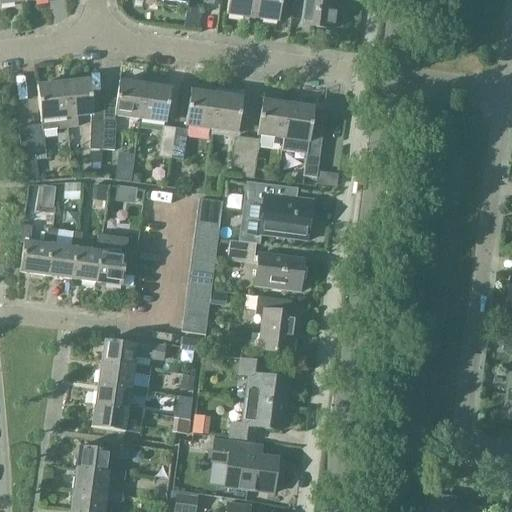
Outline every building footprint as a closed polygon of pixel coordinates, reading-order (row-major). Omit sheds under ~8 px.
[(157,0),(157,6),(185,9),(186,0),(157,0)] [(251,19),(253,0),(227,0),(225,16),(251,19)] [(253,0),(251,19),(277,22),(279,0),(253,0)] [(336,0),(303,0),(301,26),(330,30),(334,1),(336,1),(336,0)] [(88,81),(62,83),(67,129),(77,128),(76,117),(92,115),(88,81)] [(139,120),(143,86),(117,82),(113,117),(139,120)] [(67,129),(62,83),(36,86),(39,121),(40,125),(28,126),(28,127),(19,128),(25,182),(37,180),(34,156),(44,155),(42,132),(67,129)] [(169,89),(143,86),(139,120),(164,123),(169,89)] [(210,130),(215,95),(189,92),(184,126),(210,130)] [(241,99),(215,95),(210,130),(236,133),(241,99)] [(282,140),(287,106),(260,102),(256,137),(282,140)] [(313,109),(287,106),(282,140),(280,152),(305,156),(302,178),(315,180),(320,138),(309,136),(313,109)] [(101,150),(102,121),(90,120),(88,150),(101,150)] [(114,121),(102,121),(101,150),(113,151),(114,121)] [(169,159),(174,129),(162,127),(157,157),(169,159)] [(186,130),(174,129),(169,159),(182,160),(186,130)] [(241,169),(245,139),(233,137),(229,167),(241,169)] [(257,141),(245,139),(241,169),(240,178),(252,180),(253,171),(257,141)] [(177,169),(170,168),(167,185),(174,186),(177,169)] [(325,175),(324,187),(334,188),(335,177),(325,175)] [(263,188),(231,184),(230,199),(261,203),(257,236),(305,242),(310,203),(293,201),(293,204),(262,200),(263,188)] [(106,187),(92,185),(90,201),(103,203),(106,187)] [(197,200),(196,212),(219,215),(221,204),(197,200)] [(218,227),(219,215),(196,212),(194,224),(218,227)] [(216,240),(218,227),(194,224),(193,236),(216,240)] [(44,277),(48,246),(45,246),(29,243),(31,227),(22,225),(20,243),(23,243),(18,273),(44,277)] [(69,280),(73,250),(70,249),(54,247),(57,231),(47,229),(45,246),(48,246),(44,277),(69,280)] [(99,253),(95,253),(79,251),(81,234),(72,233),(70,249),(73,250),(69,280),(95,284),(99,253)] [(97,236),(95,253),(99,253),(95,284),(120,287),(121,276),(132,278),(134,261),(124,260),(124,257),(108,255),(110,238),(106,237),(97,236)] [(214,252),(216,240),(193,236),(191,249),(214,252)] [(252,258),(253,245),(228,242),(225,262),(239,264),(240,256),(252,258)] [(213,264),(214,252),(191,249),(190,261),(213,264)] [(298,293),(302,262),(256,256),(252,287),(298,293)] [(211,276),(213,264),(190,261),(188,273),(211,276)] [(210,288),(211,276),(188,273),(186,285),(210,288)] [(208,300),(210,288),(186,285),(185,297),(208,300)] [(207,312),(208,300),(185,297),(183,309),(207,312)] [(290,355),(295,315),(283,314),(285,301),(256,297),(254,316),(262,317),(257,351),(290,355)] [(205,324),(207,312),(183,309),(182,321),(205,324)] [(203,336),(205,324),(182,321),(180,333),(203,336)] [(103,342),(100,364),(132,369),(133,366),(134,358),(160,361),(162,348),(135,345),(135,346),(103,342)] [(247,377),(244,401),(283,406),(287,381),(261,377),(263,363),(238,360),(236,375),(247,377)] [(195,365),(181,363),(179,375),(193,377),(195,365)] [(148,368),(133,366),(132,369),(100,364),(96,385),(129,390),(129,387),(131,375),(147,377),(148,368)] [(193,378),(180,376),(178,390),(191,392),(193,378)] [(511,378),(508,378),(503,419),(511,419),(511,378)] [(145,390),(129,387),(129,390),(96,385),(93,407),(126,411),(126,409),(128,396),(144,399),(145,390)] [(280,432),(283,406),(244,401),(241,425),(230,424),(227,439),(252,443),(254,428),(280,432)] [(143,411),(126,409),(126,411),(93,407),(90,428),(123,433),(125,418),(141,420),(143,411)] [(179,408),(177,422),(191,425),(194,410),(179,408)] [(204,437),(206,424),(193,422),(191,435),(204,437)] [(259,448),(211,442),(210,452),(206,452),(205,464),(224,466),(221,488),(271,495),(276,460),(258,458),(259,448)] [(76,448),(73,470),(107,474),(107,471),(109,459),(125,461),(126,452),(109,450),(109,453),(76,448)] [(124,473),(107,471),(107,474),(73,470),(71,491),(104,496),(104,492),(106,479),(123,482),(124,473)] [(121,494),(104,492),(104,496),(71,491),(67,511),(101,511),(103,502),(120,504),(121,494)] [(193,511),(196,497),(174,494),(171,511),(193,511)]
